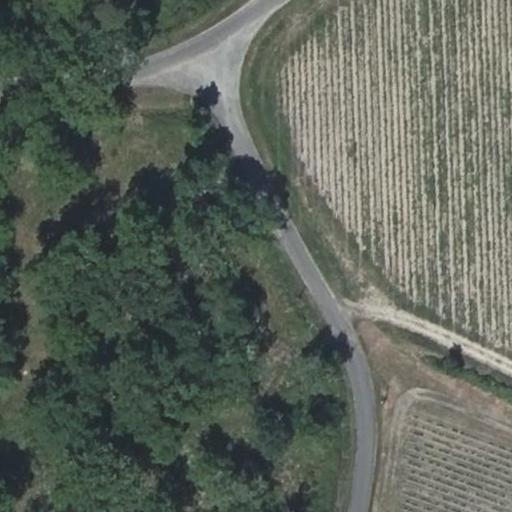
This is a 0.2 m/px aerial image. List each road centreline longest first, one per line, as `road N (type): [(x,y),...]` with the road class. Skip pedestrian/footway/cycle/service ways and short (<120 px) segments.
road 1 (unclassified): [(363,511),(376,380),(204,51)]
road 2 (unclassified): [(0,90),(156,73),(204,51)]
road 3 (track): [(338,303),(511,383)]
